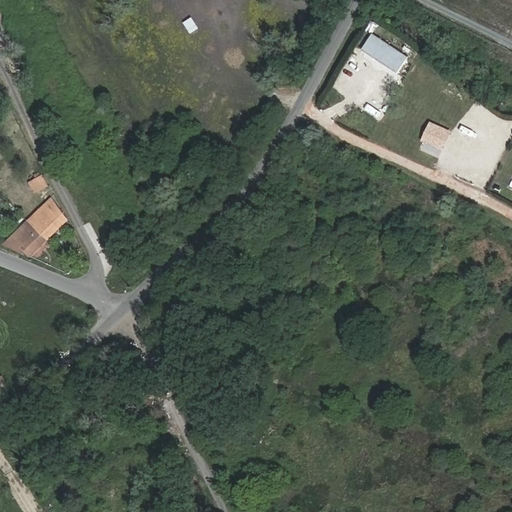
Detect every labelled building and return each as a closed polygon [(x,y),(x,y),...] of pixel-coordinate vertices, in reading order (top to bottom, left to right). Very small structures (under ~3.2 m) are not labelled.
[(447,78),(435,93),(450,105),(453,101),(468,112),(476,102),(447,78)] [(480,120),(472,136),(491,145),(499,129),(480,120)] [(423,142),(446,151),(455,131),(432,121),(423,142)] [(452,147),(459,150),(464,138),(458,135),(452,147)] [(56,205),(52,202),(41,213),(44,215),(46,216),(56,205)] [(44,215),(34,225),(49,238),(68,218),(56,205),(46,216),(44,215)] [(25,229),(7,247),(30,256),(49,238),(34,225),(27,231),(25,229)] [(4,376),(0,378),(0,395),(11,390),(4,376)]
